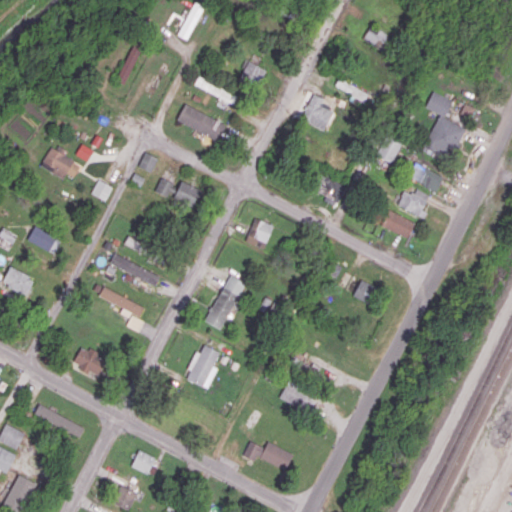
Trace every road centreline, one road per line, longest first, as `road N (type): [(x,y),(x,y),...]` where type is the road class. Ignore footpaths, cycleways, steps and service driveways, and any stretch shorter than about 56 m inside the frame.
road 1 (residential): [(94,476),(334,10)]
road 2 (residential): [(511,118),(312,511)]
road 3 (residential): [(102,109),(429,284)]
road 4 (residential): [(0,353),(305,511)]
road 5 (residential): [(2,422),(35,373),(39,350),(153,138)]
